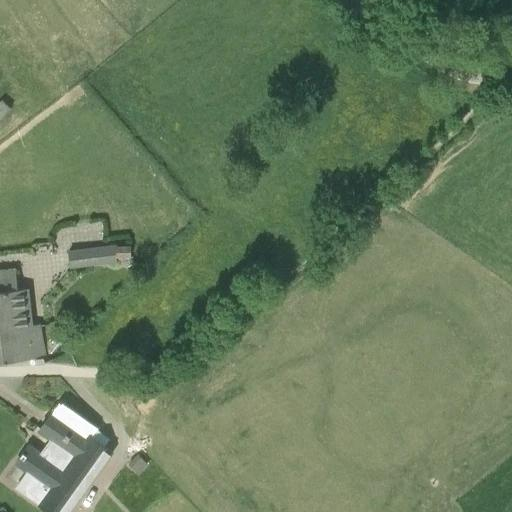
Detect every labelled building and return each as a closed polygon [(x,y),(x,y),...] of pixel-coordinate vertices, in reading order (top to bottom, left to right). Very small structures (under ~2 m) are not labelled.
[(2,100),(0,101),(0,119),(11,108),(2,100)] [(116,257),(116,246),(116,245),(68,250),(70,268),(118,263),(117,257),(116,257)] [(131,246),(116,246),(116,257),(117,257),(131,257),(131,246)] [(18,289),(16,270),(0,272),(0,335),(31,333),(26,288),(18,289)] [(31,333),(0,335),(0,362),(45,357),(41,332),(31,333)] [(52,413),(41,429),(40,430),(76,456),(69,464),(86,477),(107,448),(90,436),(88,439),(52,413)] [(23,484),(44,500),(41,505),(50,511),(68,511),(73,506),(68,502),(86,477),(69,464),(64,472),(29,446),(17,463),(31,473),(23,484)] [(147,464),(138,454),(128,464),(138,474),(147,464)]
